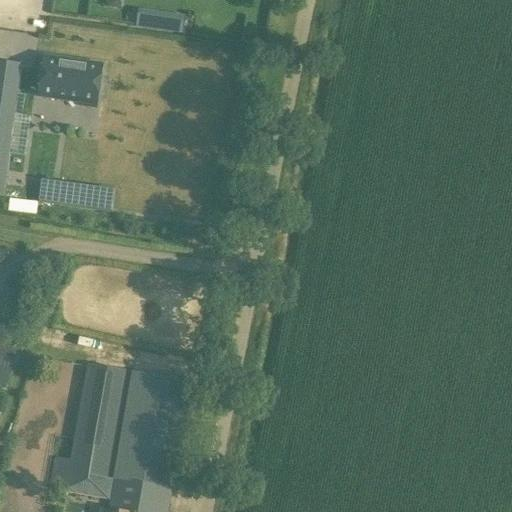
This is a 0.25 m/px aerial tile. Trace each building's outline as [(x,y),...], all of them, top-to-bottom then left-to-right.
[(186,30),(187,13),(142,11),(142,28),(186,30)] [(103,64),(44,55),(38,99),(77,104),(76,107),(96,110),(103,64)] [(0,194),(9,195),(24,62),(0,59),(0,194)] [(0,385),(4,387),(5,388),(20,341),(0,334),(0,385)] [(167,511),(190,383),(86,365),(70,460),(54,458),(49,490),(111,501),(108,511),(106,511),(102,511),(167,511)]
